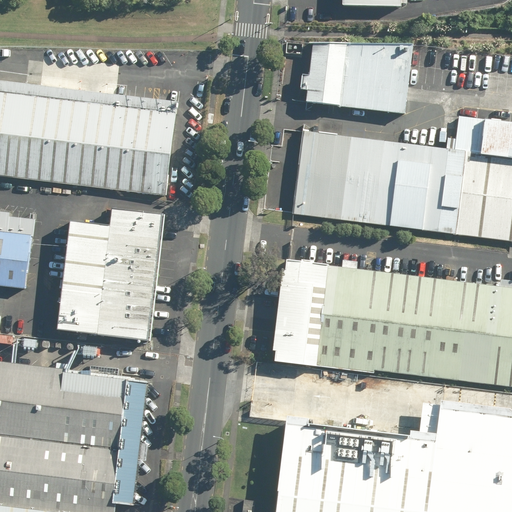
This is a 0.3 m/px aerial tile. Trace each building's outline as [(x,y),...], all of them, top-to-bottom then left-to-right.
[(413,43),(312,43),(306,102),(406,114),(413,43)] [(178,103),(0,80),(0,175),(166,197),(178,103)] [(457,149),(511,156),(511,123),(461,117),(457,149)] [(511,156),(457,149),(306,130),(296,214),(511,241),(511,156)] [(149,342),(165,216),(112,209),(110,228),(72,223),(58,331),(149,342)] [(35,238),(0,233),(0,285),(28,289),(35,238)] [(511,287),(285,259),(272,359),(511,389),(511,287)] [(117,511),(131,378),(0,361),(0,499),(106,511),(117,511)] [(440,437),(314,421),(315,416),(291,413),(290,421),(279,511),(511,511),(511,415),(443,407),(442,416),(441,425),(441,433),(440,437)] [(245,499),(243,511),(254,511),(257,501),(245,499)] [(94,511),(0,502),(0,511),(94,511)]
